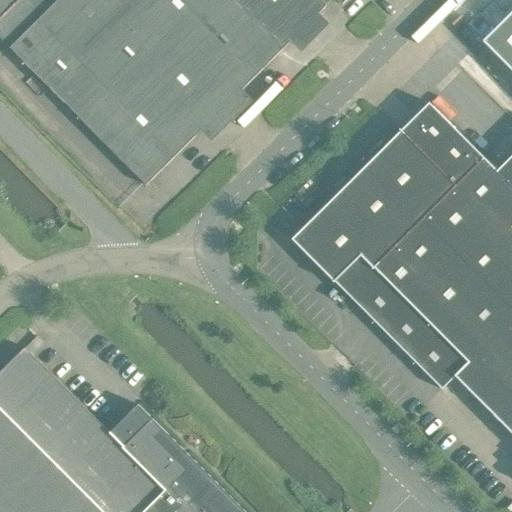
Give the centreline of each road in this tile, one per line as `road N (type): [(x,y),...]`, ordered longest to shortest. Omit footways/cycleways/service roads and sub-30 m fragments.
road 1 (unclassified): [(211,257),(212,227),(226,204),(432,0)]
road 2 (unclassified): [(422,482),(238,295),(211,257)]
road 3 (unclassified): [(211,257),(72,265),(35,275),(0,298)]
